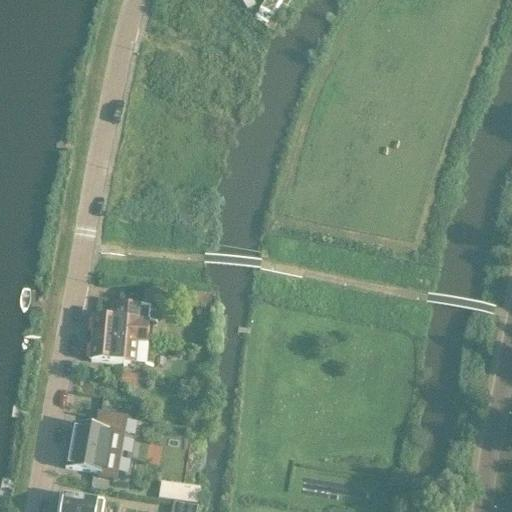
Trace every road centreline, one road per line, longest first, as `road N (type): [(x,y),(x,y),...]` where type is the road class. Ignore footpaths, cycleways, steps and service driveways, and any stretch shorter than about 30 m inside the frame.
road 1 (residential): [(36,511),(138,0)]
road 2 (tertiary): [(485,511),(511,352)]
